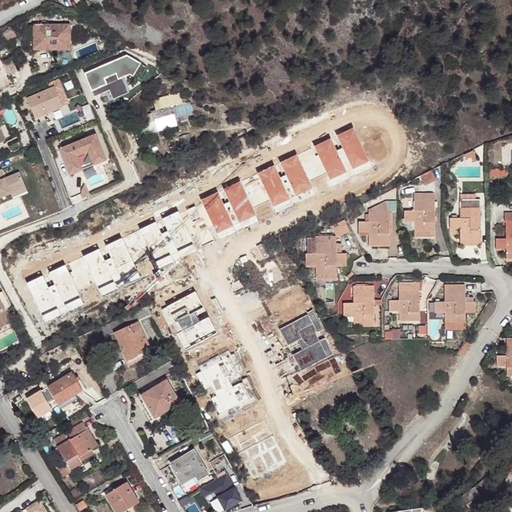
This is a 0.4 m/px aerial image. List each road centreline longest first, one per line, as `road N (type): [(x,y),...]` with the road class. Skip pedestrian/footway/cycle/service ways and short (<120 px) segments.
road 1 (residential): [(0,241),(127,181),(106,123)]
road 2 (residential): [(425,426),(511,296)]
road 3 (residential): [(511,290),(480,268),(363,269)]
road 4 (residential): [(0,385),(37,344),(0,274)]
road 5 (residential): [(69,511),(0,406)]
